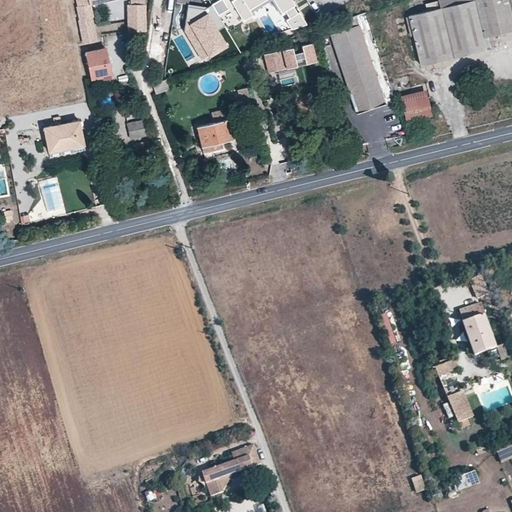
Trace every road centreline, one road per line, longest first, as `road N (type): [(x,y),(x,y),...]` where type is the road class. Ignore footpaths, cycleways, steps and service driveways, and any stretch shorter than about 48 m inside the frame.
road 1 (tertiary): [(188,212),(511,132)]
road 2 (unclassified): [(286,511),(176,215)]
road 3 (unclassified): [(157,0),(147,89),(188,212)]
road 4 (tertiary): [(0,258),(176,215)]
road 5 (unknown): [(394,161),(454,318)]
